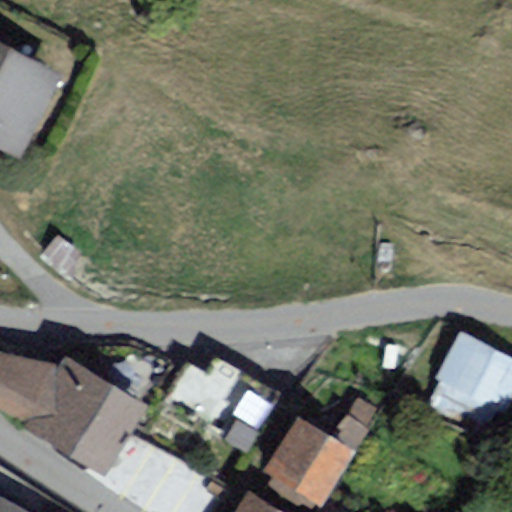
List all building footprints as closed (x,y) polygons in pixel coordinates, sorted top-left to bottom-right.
[(43,79),(0,58),(0,148),(7,152),(43,79)] [(511,401),(511,363),(449,333),(427,382),(435,390),(422,413),(465,437),(480,415),(503,425),(511,401)] [(47,368),(0,359),(0,416),(18,424),(18,430),(96,482),(132,407),(47,368)] [(192,360),(168,397),(249,449),(281,399),(223,362),(215,375),(192,360)] [(341,452),(283,421),(251,477),(306,505),(341,452)] [(268,511),(236,494),(224,511),(268,511)]
